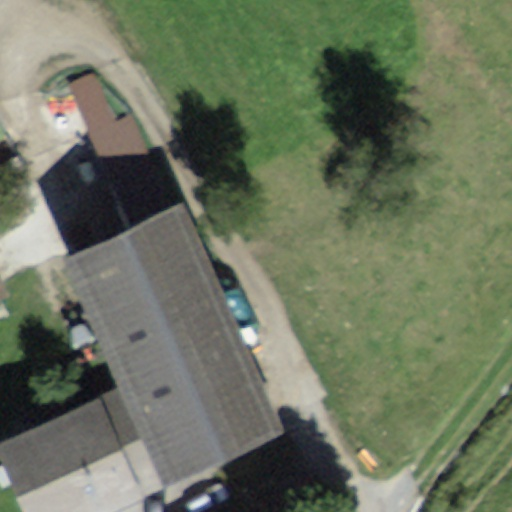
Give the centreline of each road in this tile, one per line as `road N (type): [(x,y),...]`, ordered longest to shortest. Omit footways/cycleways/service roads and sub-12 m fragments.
road 1 (track): [(387,511),(103,27),(24,0)]
road 2 (track): [(414,511),(511,382)]
